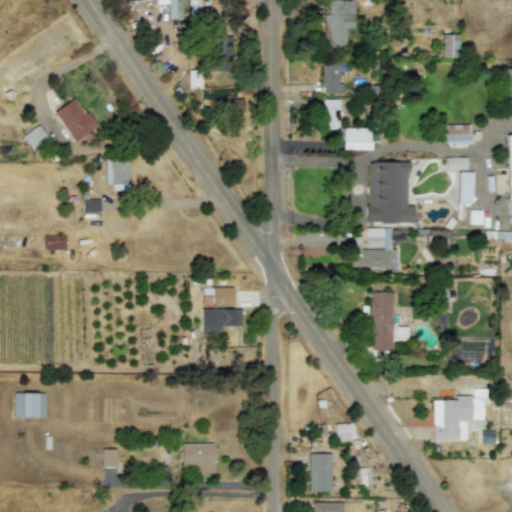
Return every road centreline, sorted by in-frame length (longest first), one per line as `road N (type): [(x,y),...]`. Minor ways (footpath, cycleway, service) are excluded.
road 1 (tertiary): [(440,511),(86,0)]
road 2 (tertiary): [(278,274),(275,0)]
road 3 (residential): [(278,511),(278,274)]
